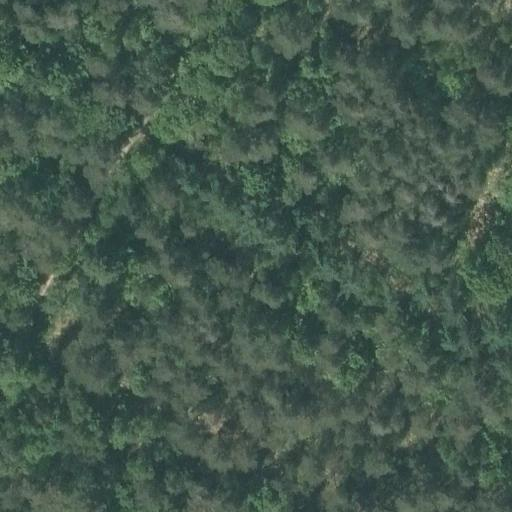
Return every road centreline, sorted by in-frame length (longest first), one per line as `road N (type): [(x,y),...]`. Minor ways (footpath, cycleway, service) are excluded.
road 1 (track): [(219,0),(0,374)]
road 2 (track): [(511,335),(141,125)]
road 3 (track): [(157,111),(0,23)]
